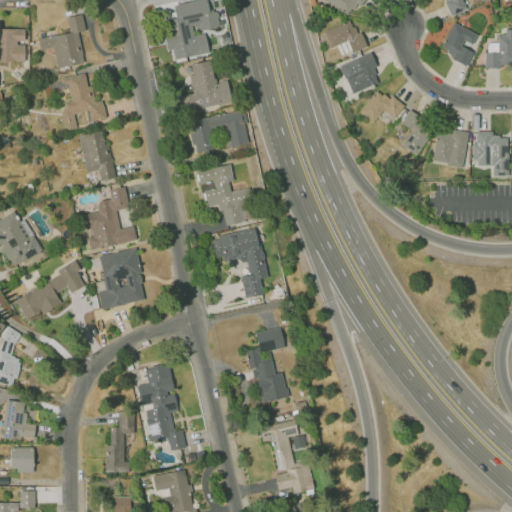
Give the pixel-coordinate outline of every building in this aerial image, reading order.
[(208,53),(204,32),(193,34),(192,29),(218,24),(215,11),(208,12),(205,0),(194,0),(172,4),(174,18),(161,20),(167,49),(171,48),(173,59),(208,53)] [(323,0),(348,16),(355,5),(360,7),(364,0),(323,0)] [(463,0),(467,7),(451,16),(443,2),(447,0),(463,0)] [(77,31),(83,30),(81,14),(66,16),(68,32),(36,36),(38,49),(52,47),(55,67),(82,63),(77,31)] [(326,30),(348,21),(350,27),(353,26),(356,33),(361,31),(368,46),(350,54),(346,44),(334,49),(326,30)] [(477,35),(454,24),(443,47),(452,52),(450,57),(467,64),(472,52),(461,46),(463,42),(472,46),(477,35)] [(0,60),(24,60),(23,27),(0,27),(0,60)] [(511,30),(511,64),(502,64),(502,70),(483,70),(483,52),(487,52),(487,43),(499,43),(498,36),(507,36),(507,30),(511,30)] [(371,52),(341,65),(352,92),(372,83),(370,78),(376,75),(373,68),(377,67),(371,52)] [(230,102),(226,80),(214,82),(211,60),(187,64),(192,92),(178,95),(181,111),(230,102)] [(104,117),(101,100),(92,101),(90,84),(84,85),(83,73),(60,77),(60,83),(66,82),(69,100),(63,101),(67,128),(76,127),(73,113),(87,110),(89,120),(104,117)] [(405,105),(393,120),(383,112),(374,124),(359,112),(375,91),(382,96),(384,94),(389,99),(392,95),(405,105)] [(410,109),(401,123),(411,130),(402,143),(416,152),(428,135),(418,128),(425,118),(410,109)] [(187,120),(193,153),(214,149),(210,128),(225,126),(228,146),(247,142),(241,110),(187,120)] [(469,132),(461,167),(433,161),(439,135),(444,136),(445,132),(452,134),(454,129),(469,132)] [(84,172),(97,169),(99,180),(112,177),(103,130),(77,134),(84,172)] [(476,131),(490,130),(490,135),(497,134),(497,137),(508,137),(509,174),(492,175),(492,164),(478,164),(478,159),(472,159),(472,144),(477,144),(476,131)] [(244,221),(241,202),(250,201),(248,187),(229,191),(227,181),(232,180),(229,164),(195,169),(197,184),(212,181),(213,187),(202,189),(205,206),(219,204),(223,224),(244,221)] [(88,249),(135,240),(132,225),(118,228),(115,209),(127,207),(123,186),(107,189),(109,198),(95,200),(97,210),(81,213),(85,233),(88,249)] [(0,243),(11,266),(41,252),(25,220),(18,220),(13,211),(0,217),(0,243)] [(243,297),(261,294),(258,278),(264,277),(256,228),(210,236),(214,261),(244,256),(247,274),(239,276),(243,297)] [(97,254),(102,280),(94,281),(99,307),(144,299),(134,247),(97,254)] [(25,321),(43,312),(61,303),(57,295),(82,282),(69,258),(52,267),(57,277),(14,300),(25,321)] [(10,355),(17,330),(4,327),(0,341),(0,381),(13,385),(20,358),(10,355)] [(286,397),(281,371),(272,373),(268,349),(282,347),(279,327),(254,331),(256,347),(247,349),(257,402),(286,397)] [(148,440),(166,438),(168,449),(183,447),(180,428),(172,430),(169,411),(175,410),(173,391),(172,391),(167,364),(143,368),(145,382),(135,384),(139,405),(150,403),(151,408),(143,409),(148,440)] [(35,409),(23,408),(24,401),(5,399),(1,436),(32,439),(35,409)] [(103,472),(127,471),(127,460),(123,460),(122,428),(130,428),(130,411),(117,411),(117,426),(108,426),(109,444),(103,444),(103,472)] [(312,488),(307,460),(292,462),(287,435),(298,433),(296,419),(258,425),(261,441),(270,439),(276,472),(273,472),(276,489),(290,486),(291,492),(312,488)] [(291,451),(302,448),(298,434),(288,437),(291,451)] [(9,470),(32,470),(33,447),(9,446),(9,470)] [(150,475),(153,490),(167,487),(169,494),(163,496),(166,511),(185,511),(192,510),(183,468),(150,475)] [(33,489),(18,490),(19,507),(34,506),(33,489)] [(129,511),(129,496),(112,496),(112,511),(129,511)] [(0,501),(0,511),(13,511),(13,510),(16,510),(16,501),(0,501)]
